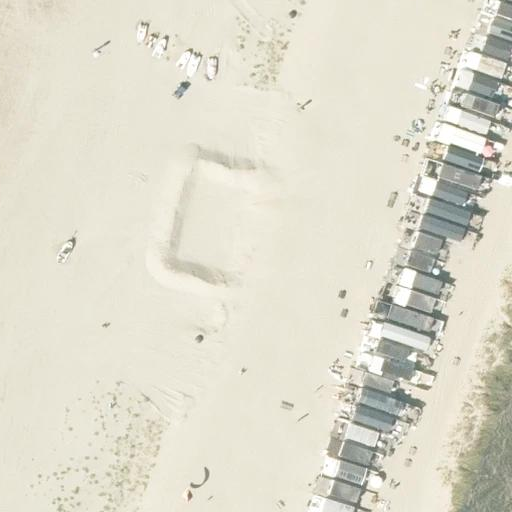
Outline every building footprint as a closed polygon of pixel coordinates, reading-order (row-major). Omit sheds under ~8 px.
[(511,45),(487,37),(480,55),(511,66),(511,45)] [(511,84),(511,66),(480,55),(473,74),(511,88),(511,84)] [(511,88),(473,74),(467,93),(504,107),(511,88)] [(504,107),(467,93),(460,112),(498,126),(504,107)] [(498,126),(460,112),(453,131),(491,144),(498,126)] [(491,144),(453,131),(447,150),(484,163),(491,144)] [(484,163),(447,150),(440,169),(478,182),(484,163)] [(478,182),(440,169),(433,188),(471,201),(478,182)] [(471,201),(433,188),(427,207),(464,220),(471,201)] [(464,220),(427,207),(420,226),(458,239),(464,220)] [(458,239),(420,226),(413,245),(451,258),(458,239)] [(451,258),(413,245),(407,264),(444,277),(451,258)] [(444,277),(407,264),(400,283),(438,296),(444,277)] [(438,296),(400,283),(393,302),(431,315),(438,296)] [(431,315),(393,302),(387,321),(425,334),(431,315)] [(425,334),(387,321),(380,339),(418,353),(425,334)] [(418,353),(380,339),(373,358),(411,372),(418,353)] [(411,372),(373,358),(367,377),(405,391),(411,372)] [(405,391),(367,377),(360,396),(398,410),(405,391)] [(398,410),(360,396),(354,415),(391,428),(398,410)] [(391,428),(354,415),(347,434),(385,447),(391,428)] [(385,447),(347,434),(340,453),(378,466),(385,447)] [(378,466),(340,453),(334,472),(371,485),(378,466)] [(371,485),(334,472),(327,491),(365,504),(371,485)] [(361,511),(365,504),(327,491),(320,510),(326,511),(361,511)]
